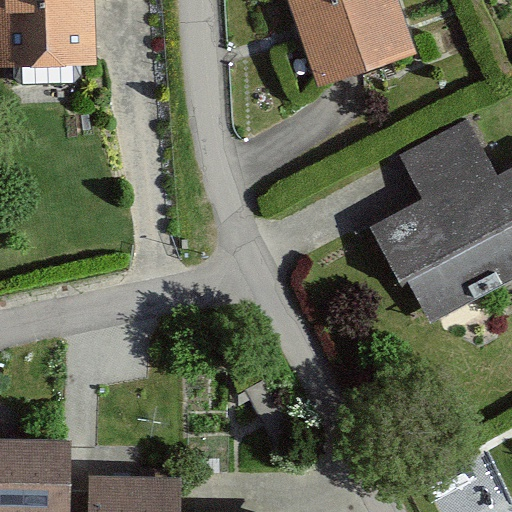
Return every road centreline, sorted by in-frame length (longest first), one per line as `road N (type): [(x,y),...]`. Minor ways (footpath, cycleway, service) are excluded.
road 1 (residential): [(127,0),(147,246),(158,288)]
road 2 (residential): [(247,270),(201,98),(194,0)]
road 3 (residential): [(247,270),(382,511)]
road 4 (residential): [(0,321),(158,288)]
